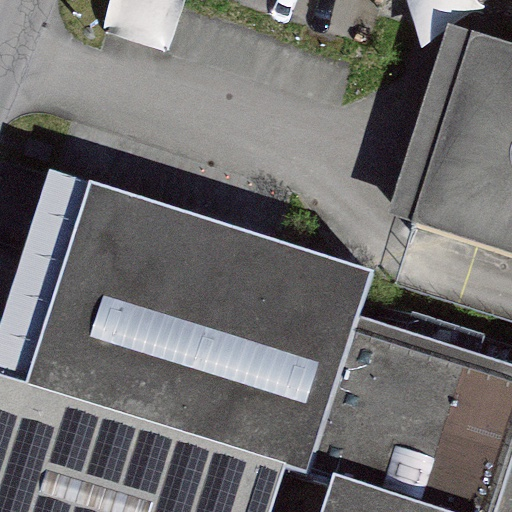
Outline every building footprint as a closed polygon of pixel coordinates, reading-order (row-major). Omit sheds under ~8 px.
[(185,0),(137,0),(126,35),(170,49),(185,0)] [(511,48),(471,36),(411,226),(511,258),(511,48)] [(51,146),(28,139),(24,153),(47,160),(51,146)] [(89,188),(26,389),(0,380),(0,511),(272,511),(285,475),(308,483),(308,482),(365,302),(373,278),(89,188)] [(498,511),(511,468),(511,348),(365,302),(308,482),(332,489),(324,511),(498,511)] [(511,511),(511,468),(498,511),(511,511)]
